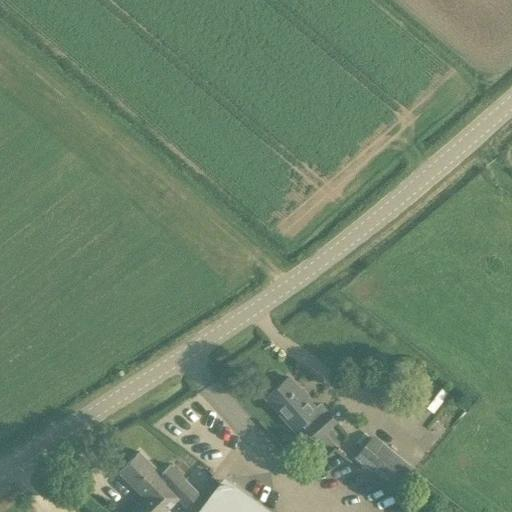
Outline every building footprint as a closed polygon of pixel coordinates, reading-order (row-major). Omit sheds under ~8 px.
[(326,413),(319,405),(315,409),(288,378),(265,398),(293,430),(301,423),(306,430),(315,440),(335,422),(326,413)] [(421,439),(428,446),(447,428),(440,421),(421,439)] [(394,490),(412,468),(373,435),(354,457),(394,490)] [(184,507),(198,494),(169,465),(160,474),(139,453),(118,473),(143,498),(128,511),(163,511),(176,499),(184,507)] [(264,511),(234,489),(217,491),(201,511),(264,511)]
